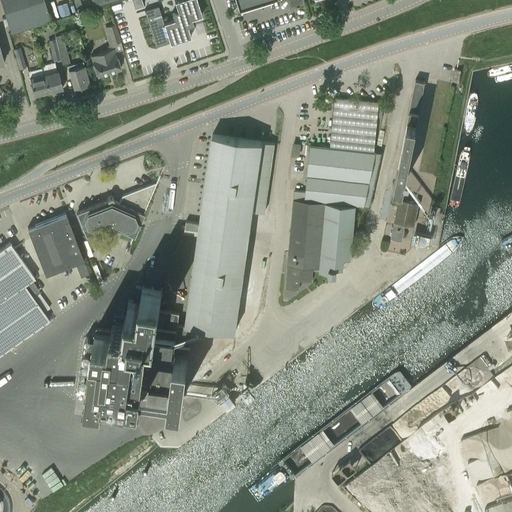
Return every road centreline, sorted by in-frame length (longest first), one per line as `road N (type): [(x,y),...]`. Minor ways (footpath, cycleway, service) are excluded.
road 1 (unclassified): [(293,84),(264,353),(363,270),(412,41)]
road 2 (unknown): [(0,381),(80,315),(144,247),(172,201),(178,130)]
road 3 (tertiary): [(14,194),(293,84)]
road 4 (unclassified): [(327,493),(316,478),(511,322)]
road 5 (unclassified): [(14,194),(43,169),(222,83),(237,68)]
road 6 (tertiary): [(0,138),(237,68)]
road 7 (tertiary): [(243,65),(417,0)]
road 8 (tertiary): [(293,84),(412,41)]
